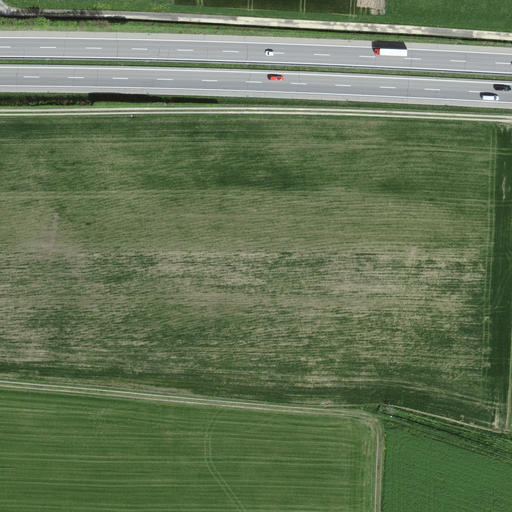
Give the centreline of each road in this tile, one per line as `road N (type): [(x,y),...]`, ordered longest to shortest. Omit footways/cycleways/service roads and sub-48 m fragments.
road 1 (track): [(0,10),(511,37)]
road 2 (motorway): [(511,63),(0,46)]
road 3 (motorway): [(0,76),(511,93)]
road 4 (track): [(0,113),(511,121)]
road 5 (track): [(0,385),(374,417),(387,446),(385,511)]
